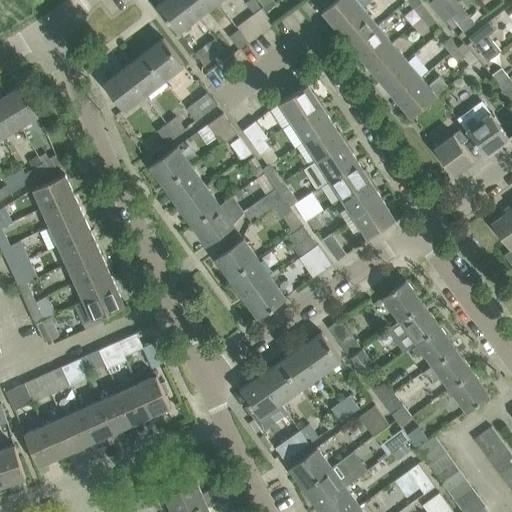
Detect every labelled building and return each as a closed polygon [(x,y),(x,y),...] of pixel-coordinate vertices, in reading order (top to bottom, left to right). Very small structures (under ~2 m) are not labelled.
[(185,0),(164,0),(158,5),(178,32),(198,16),(185,0)] [(216,0),(185,0),(198,16),(218,1),(216,0)] [(335,0),(336,0),(322,11),(334,25),(332,26),(335,30),(363,7),(356,0),(335,0)] [(418,0),(411,0),(408,2),(413,9),(421,19),(429,13),(421,3),(418,0)] [(431,0),(428,3),(437,14),(455,0),(431,0)] [(462,8),(456,0),(455,0),(437,14),(443,22),(452,16),(464,31),(474,23),(462,8)] [(363,7),(335,30),(339,35),(341,33),(352,46),(377,25),(363,7)] [(435,21),(429,13),(421,19),(428,27),(435,21)] [(488,35),(493,26),(489,20),(468,37),(487,61),(501,50),(488,35)] [(256,35),(247,22),(244,25),(238,29),(248,42),(256,35)] [(377,25),(352,46),(363,60),(361,61),(365,65),(392,42),(377,25)] [(238,29),(229,36),(239,48),(248,42),(238,29)] [(449,37),(442,44),(450,53),(457,46),(449,37)] [(163,38),(144,53),(164,79),(183,64),(163,38)] [(392,42),(365,65),(369,70),(370,68),(382,81),(407,60),(392,42)] [(463,42),(457,46),(450,53),(457,62),(471,51),(463,42)] [(203,46),(194,53),(204,66),(214,59),(203,46)] [(144,53),(124,68),(144,94),(164,79),(144,53)] [(407,60),(382,81),(393,95),(391,96),(395,100),(422,77),(407,60)] [(491,75),(499,85),(509,77),(502,67),(491,75)] [(104,84),(124,109),(124,110),(144,94),(124,68),(104,84)] [(400,103),(411,116),(447,86),(440,77),(429,86),(422,77),(395,100),(398,104),(400,103)] [(511,80),(509,77),(499,85),(507,95),(511,102),(511,80)] [(308,84),(280,102),(293,122),(323,102),(320,98),(317,99),(308,84)] [(21,85),(3,96),(21,126),(38,115),(21,85)] [(3,96),(0,97),(0,132),(3,136),(21,126),(3,96)] [(195,102),(186,109),(196,121),(204,113),(195,102)] [(323,102),(293,122),(305,141),(333,123),(323,108),(325,107),(323,102)] [(482,103),(472,111),(479,121),(466,130),(484,156),(509,138),(490,112),(489,113),(482,103)] [(222,113),(208,124),(217,137),(222,144),(237,133),(237,132),(222,113)] [(175,116),(158,129),(167,141),(185,129),(175,116)] [(256,121),(243,130),(255,147),(265,140),(268,138),(256,121)] [(304,168),(305,169),(347,141),(344,136),(342,137),(333,123),(305,141),(317,160),(304,168)] [(460,129),(434,148),(454,175),(468,164),(470,166),(474,163),(461,143),(467,139),(460,129)] [(252,152),(240,136),(230,143),(242,160),(252,152)] [(265,140),(255,147),(260,154),(270,147),(265,140)] [(347,141),(305,169),(316,188),(323,184),(330,179),(358,161),(348,146),(350,145),(347,141)] [(177,146),(151,165),(165,185),(192,165),(177,146)] [(45,152),(38,156),(47,171),(60,162),(56,155),(49,160),(45,152)] [(32,168),(24,173),(29,181),(47,171),(38,156),(37,155),(28,161),(32,168)] [(254,156),(246,162),(257,177),(264,171),(263,169),(254,156)] [(358,161),(330,179),(342,198),(372,179),(369,174),(367,176),(358,161)] [(270,163),(263,169),(264,171),(276,188),(283,182),(270,163)] [(192,165),(165,185),(179,204),(206,185),(192,165)] [(4,179),(7,185),(12,192),(29,181),(24,173),(22,169),(4,179)] [(65,174),(34,188),(42,207),(73,193),(65,174)] [(372,179),(342,198),(348,207),(355,217),(382,199),(373,185),(375,183),(372,179)] [(276,188),(285,199),(289,206),(297,200),(290,191),(283,182),(276,188)] [(7,185),(0,188),(0,199),(12,192),(7,185)] [(206,185),(179,204),(193,225),(220,206),(206,185)] [(251,222),(275,207),(285,199),(276,188),(243,210),(244,213),(251,222)] [(73,193),(42,207),(51,226),(82,212),(73,193)] [(220,206),(193,225),(207,244),(223,232),(234,225),(244,213),(243,210),(233,196),(220,206)] [(285,199),(275,207),(283,216),(294,231),(303,225),(289,206),(285,199)] [(382,199),(355,217),(361,228),(367,237),(397,218),(394,213),(392,214),(382,199)] [(507,213),(492,224),(510,250),(504,254),(511,265),(511,204),(504,210),(507,213)] [(308,206),(301,211),(308,221),(315,216),(308,206)] [(5,209),(0,211),(0,227),(1,227),(12,222),(5,209)] [(82,212),(51,226),(60,244),(90,230),(82,212)] [(315,216),(308,221),(315,230),(322,225),(315,216)] [(303,225),(294,231),(288,236),(302,255),(299,257),(300,258),(319,246),(318,244),(317,245),(303,225)] [(1,227),(0,227),(0,244),(2,249),(10,245),(1,227)] [(90,230),(60,244),(68,263),(99,249),(90,230)] [(331,233),(322,240),(337,260),(346,253),(331,233)] [(216,257),(231,277),(258,258),(243,238),(216,257)] [(20,240),(10,245),(2,249),(10,267),(29,258),(20,240)] [(319,246),(300,258),(313,277),(331,264),(319,246)] [(99,249),(68,263),(77,282),(107,268),(99,249)] [(29,258),(10,267),(19,286),(27,283),(38,277),(29,258)] [(258,258),(231,277),(245,297),(272,278),(258,258)] [(116,287),(107,268),(77,282),(85,300),(85,301),(116,287)] [(272,278),(245,297),(259,317),(286,298),(272,278)] [(406,280),(383,297),(400,319),(386,329),(387,330),(423,303),(406,280)] [(27,283),(19,286),(28,305),(36,301),(27,283)] [(84,323),(87,329),(105,321),(103,315),(125,305),(116,287),(85,301),(75,306),(83,324),(84,323)] [(36,301),(28,305),(36,323),(43,319),(50,316),(55,314),(47,295),(36,301)] [(423,303),(387,330),(403,352),(416,342),(417,343),(440,326),(423,303)] [(50,316),(43,319),(52,338),(59,335),(50,316)] [(36,323),(44,342),(52,338),(43,319),(36,323)] [(328,327),(340,343),(351,357),(362,349),(351,335),(340,319),(328,327)] [(440,326),(417,343),(432,364),(423,371),(424,372),(456,348),(440,326)] [(137,332),(118,341),(125,356),(143,347),(137,332)] [(322,332),(301,346),(320,373),(341,359),(322,332)] [(127,360),(125,356),(118,341),(100,349),(105,364),(110,373),(120,369),(118,364),(127,360)] [(301,346),(281,360),(300,387),(320,373),(301,346)] [(456,348),(424,372),(431,383),(441,376),(450,388),(473,371),(456,348)] [(100,349),(79,358),(87,377),(89,376),(87,372),(105,364),(100,349)] [(362,349),(351,357),(360,369),(370,361),(362,349)] [(79,358),(61,367),(69,385),(87,377),(79,358)] [(281,360),(261,375),(280,402),(300,387),(281,360)] [(61,367),(42,375),(51,393),(69,385),(61,367)] [(473,371),(450,388),(466,411),(489,393),(473,371)] [(42,375),(25,383),(33,401),(51,393),(42,375)] [(156,375),(136,384),(153,422),(160,419),(157,412),(170,406),(156,375)] [(261,375),(240,389),(250,403),(247,405),(256,418),(280,402),(261,375)] [(386,381),(374,389),(384,402),(395,394),(386,381)] [(6,391),(14,410),(33,401),(25,383),(6,391)] [(136,384),(118,392),(132,423),(145,417),(148,424),(153,422),(136,384)] [(118,392),(98,401),(116,439),(123,435),(120,429),(132,423),(118,392)] [(349,394),(341,401),(350,414),(359,408),(349,394)] [(395,394),(384,402),(400,424),(412,416),(395,394)] [(98,401),(80,409),(94,440),(108,434),(111,441),(116,439),(98,401)] [(350,414),(341,401),(331,408),(340,422),(350,414)] [(375,404),(365,412),(380,431),(390,423),(375,404)] [(80,409),(61,417),(78,455),(85,452),(82,445),(94,440),(80,409)] [(61,417),(43,425),(57,457),(70,451),(73,457),(78,455),(61,417)] [(310,423),(299,430),(308,443),(318,436),(310,423)] [(43,425),(24,434),(42,472),(48,469),(45,462),(57,457),(43,425)] [(407,435),(406,436),(409,440),(415,448),(416,447),(428,439),(418,426),(407,435)] [(474,439),(481,447),(498,435),(491,426),(474,439)] [(407,441),(409,440),(406,436),(407,435),(401,428),(395,433),(381,443),(388,454),(391,452),(392,453),(404,444),(407,441)] [(299,449),(308,443),(299,430),(291,436),(292,438),(277,448),(284,459),(299,449)] [(428,439),(416,447),(423,457),(440,444),(433,435),(428,439)] [(498,435),(481,447),(487,456),(504,444),(498,435)] [(404,444),(392,453),(397,460),(409,451),(404,444)] [(440,444),(423,457),(430,466),(447,453),(440,444)] [(504,444),(487,456),(494,465),(511,452),(504,444)] [(15,445),(0,449),(0,467),(5,484),(25,477),(15,445)] [(317,447),(290,467),(305,487),(323,473),(332,467),(317,447)] [(511,454),(511,452),(494,465),(500,474),(511,464),(511,454)] [(447,453),(430,466),(436,474),(453,462),(447,453)] [(332,467),(305,487),(319,506),(346,487),(356,479),(342,459),(332,467)] [(412,478),(424,493),(435,485),(417,462),(407,470),(412,478)] [(453,462),(436,474),(442,483),(459,471),(453,462)] [(511,464),(500,474),(507,482),(511,478),(511,464)] [(459,471),(442,483),(449,492),(466,479),(459,471)] [(466,479),(449,492),(455,501),(472,488),(466,479)] [(165,494),(166,495),(172,511),(175,511),(212,496),(209,490),(202,493),(196,480),(165,494)] [(346,487),(319,506),(323,511),(352,511),(360,506),(346,487)] [(472,488),(455,501),(462,509),(479,497),(472,488)] [(453,511),(439,492),(422,505),(427,511),(453,511)] [(212,496),(175,511),(210,511),(208,507),(216,504),(212,496)] [(462,509),(463,511),(476,511),(485,506),(479,497),(462,509)]
